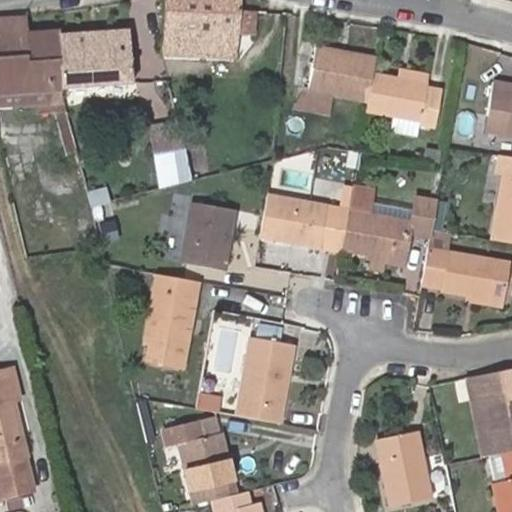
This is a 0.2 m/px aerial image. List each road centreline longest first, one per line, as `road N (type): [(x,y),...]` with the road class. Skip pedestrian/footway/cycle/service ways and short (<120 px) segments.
road 1 (residential): [(0,8),(35,0),(415,0),(511,26)]
road 2 (residential): [(323,506),(338,465),(353,366),(372,348)]
road 3 (residential): [(372,348),(477,356),(511,349)]
